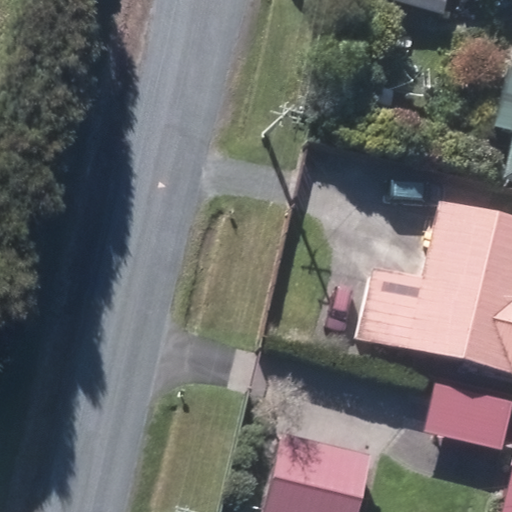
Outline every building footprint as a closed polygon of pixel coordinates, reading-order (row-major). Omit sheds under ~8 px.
[(434,0),(348,0),(348,1),(431,17),(434,0)] [(497,185),(511,188),(511,72),(505,71),(490,130),(510,135),(497,185)] [(352,341),(511,380),(511,225),(437,206),(417,286),(368,273),(352,341)] [(420,437),(496,454),(508,406),(432,388),(420,437)] [(258,511),(353,511),(366,461),(276,439),(258,511)] [(511,511),(511,463),(500,511),(511,511)]
